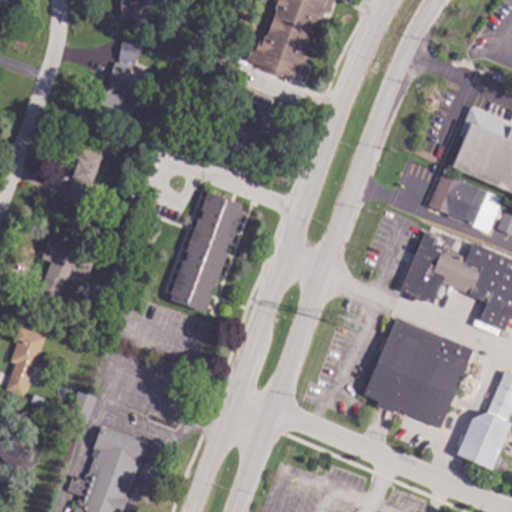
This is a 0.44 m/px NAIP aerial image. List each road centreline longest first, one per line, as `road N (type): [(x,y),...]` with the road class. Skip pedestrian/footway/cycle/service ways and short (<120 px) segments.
road 1 (secondary): [(231,511),(433,0)]
road 2 (secondary): [(384,0),(186,511)]
road 3 (residential): [(505,511),(228,398)]
road 4 (residential): [(0,192),(59,27),(54,0)]
